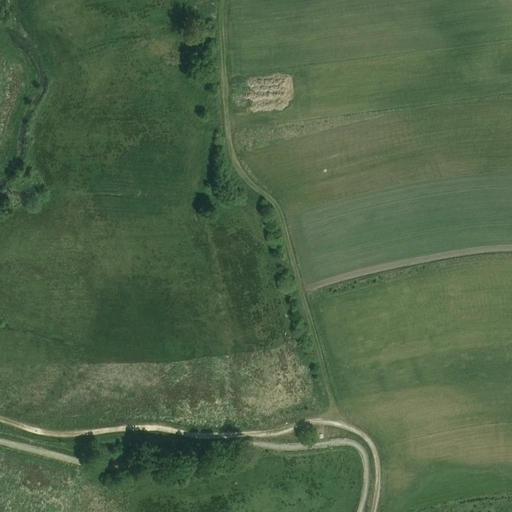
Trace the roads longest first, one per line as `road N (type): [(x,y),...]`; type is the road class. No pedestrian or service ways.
road 1 (track): [(330,424),(271,206),(229,176),(220,0)]
road 2 (track): [(330,424),(276,435),(142,426),(60,435),(0,421)]
